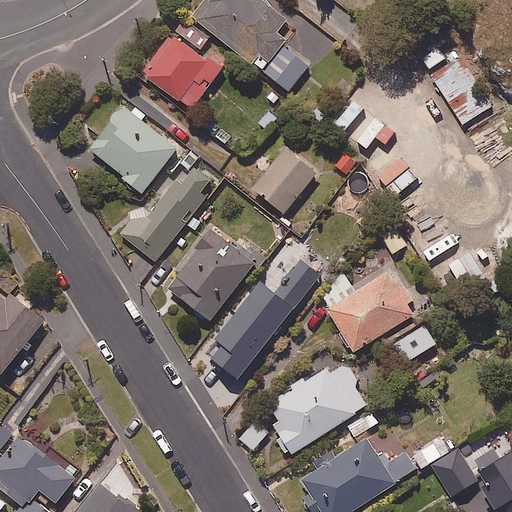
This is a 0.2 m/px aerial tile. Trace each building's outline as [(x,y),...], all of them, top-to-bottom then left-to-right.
[(256,0),(256,1),(254,0),(215,0),(209,0),(196,18),(291,93),(311,68),(285,48),(290,42),(280,34),(290,21),(263,0),(256,0)] [(195,27),(183,43),(173,36),(145,76),(195,112),(223,71),(202,57),(214,40),(195,27)] [(490,106),(458,55),(430,73),(463,123),(490,106)] [(181,152),(143,121),(147,116),(137,107),(133,112),(128,108),(91,153),(144,197),(181,152)] [(281,121),(269,112),(259,127),(271,135),(281,121)] [(189,243),(180,235),(208,199),(203,195),(212,183),(195,170),(204,159),(192,149),(179,166),(187,172),(153,214),(146,208),(124,236),(158,263),(172,246),(181,253),(189,243)] [(320,175),(290,150),(255,191),(286,216),(320,175)] [(359,162),(346,153),(334,170),(347,179),(359,162)] [(198,250),(202,253),(172,290),(213,322),(258,265),(266,256),(249,243),(242,252),(218,233),(214,230),(198,250)] [(409,247),(400,232),(386,240),(395,255),(409,247)] [(487,280),(472,253),(451,266),(466,292),(487,280)] [(177,271),(166,262),(150,281),(161,290),(177,271)] [(357,354),(417,316),(411,306),(416,303),(396,271),(358,294),(350,280),(322,297),(357,354)] [(33,312),(39,305),(19,289),(13,296),(0,285),(0,372),(6,377),(47,323),(33,312)] [(278,306),(274,312),(251,294),(209,348),(249,378),(291,325),(284,319),(288,314),(278,306)] [(429,342),(420,329),(401,341),(409,355),(429,342)] [(290,387),(293,393),(271,407),(281,423),(272,429),(292,459),(353,420),(363,435),(381,424),(371,408),(357,386),(361,384),(345,360),(308,384),(304,378),(290,387)] [(245,391),(234,381),(218,401),(229,410),(245,391)] [(271,434),(258,423),(242,440),(255,452),(271,434)] [(0,454),(14,437),(1,427),(0,427),(0,454)] [(452,453),(442,437),(415,454),(426,470),(452,453)] [(78,479),(21,439),(0,468),(0,479),(34,504),(42,493),(60,505),(78,479)] [(306,499),(313,511),(358,511),(420,472),(408,454),(388,467),(370,439),(339,460),(334,453),(317,464),(321,471),(303,483),(311,495),(306,499)] [(475,458),(489,483),(459,500),(466,511),(511,511),(511,453),(501,460),(494,447),(475,458)] [(137,511),(102,485),(81,511),(137,511)]
